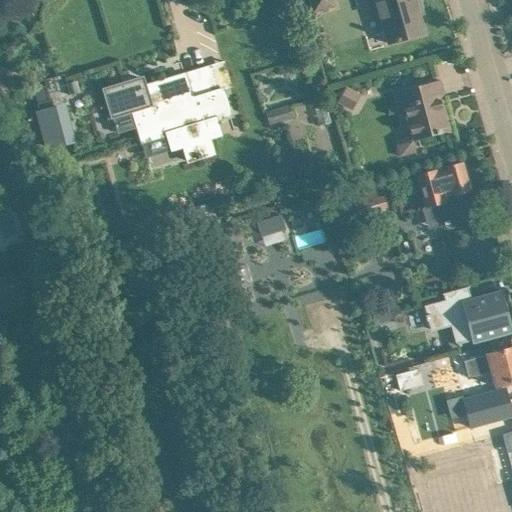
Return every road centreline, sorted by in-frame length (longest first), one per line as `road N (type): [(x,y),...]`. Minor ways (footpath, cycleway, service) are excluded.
road 1 (track): [(386,511),(328,308)]
road 2 (unclassified): [(511,164),(465,0)]
